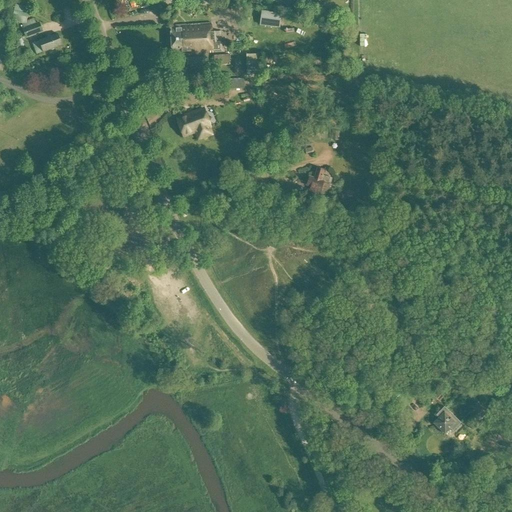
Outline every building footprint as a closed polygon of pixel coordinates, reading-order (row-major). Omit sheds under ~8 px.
[(212,33),(211,23),(171,26),(173,51),(183,51),(183,54),(223,51),(221,32),(212,33)] [(24,30),(26,37),(43,31),(40,24),(37,26),(24,30)] [(62,46),(58,35),(32,44),(36,55),(62,46)] [(230,55),(214,56),(214,66),(230,65),(230,55)] [(201,57),(187,59),(187,66),(202,64),(201,57)] [(261,68),(248,68),(249,78),(261,77),(261,68)] [(239,80),(226,80),(226,90),(240,89),(239,80)] [(224,99),(224,90),(212,91),(212,100),(224,99)] [(210,134),(211,131),(211,127),(210,126),(212,126),(206,109),(178,119),(185,136),(197,131),(198,132),(200,135),(203,137),(207,136),(210,134)] [(326,171),(319,168),(315,179),(312,178),(310,184),(314,186),(313,189),(318,191),(319,188),(322,189),(324,183),(329,185),(331,178),(324,176),(326,171)] [(446,433),(450,429),(452,431),(461,423),(444,407),(436,415),(439,419),(436,422),(446,433)]
